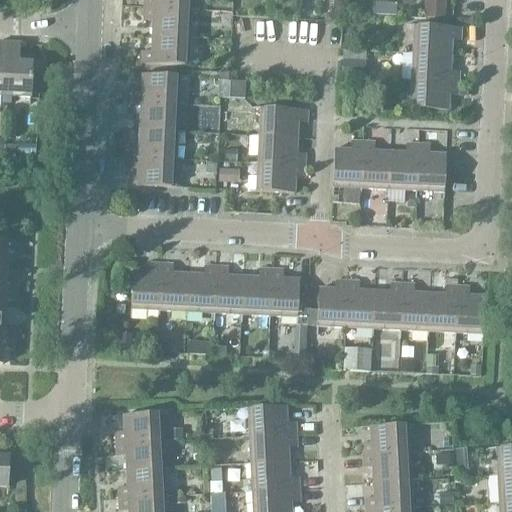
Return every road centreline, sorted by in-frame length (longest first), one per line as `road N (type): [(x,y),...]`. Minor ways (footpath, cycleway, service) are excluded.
road 1 (residential): [(77,224),(317,236),(350,245),(477,245),(487,234),(498,0)]
road 2 (residential): [(77,224),(88,28)]
road 3 (residential): [(66,414),(77,224)]
